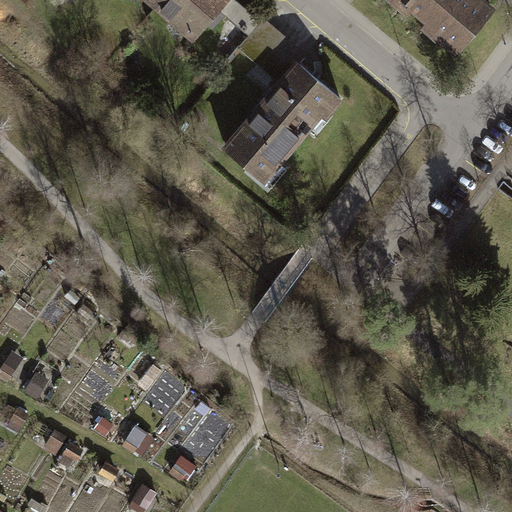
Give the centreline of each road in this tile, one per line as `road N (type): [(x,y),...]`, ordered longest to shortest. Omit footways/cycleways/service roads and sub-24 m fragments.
road 1 (residential): [(303,0),(470,130)]
road 2 (residential): [(356,282),(470,130)]
road 3 (track): [(199,511),(256,436),(257,375)]
